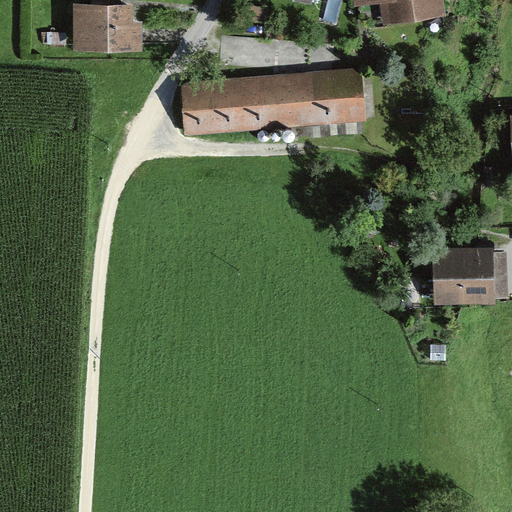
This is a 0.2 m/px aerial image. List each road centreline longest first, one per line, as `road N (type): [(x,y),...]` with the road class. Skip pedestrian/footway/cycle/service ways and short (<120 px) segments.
road 1 (track): [(87,511),(103,253),(111,201),(132,151)]
road 2 (residential): [(132,151),(216,0)]
